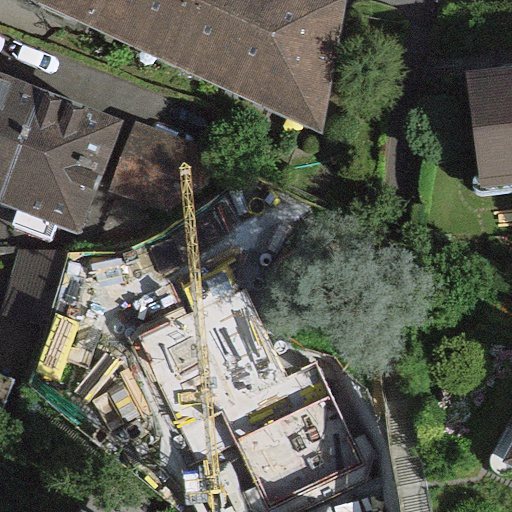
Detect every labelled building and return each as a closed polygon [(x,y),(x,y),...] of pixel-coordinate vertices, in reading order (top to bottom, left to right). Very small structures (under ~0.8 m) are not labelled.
[(15,0),(322,141),(344,10),(323,0),(15,0)] [(511,81),(469,88),(485,199),(511,195),(511,81)] [(0,187),(31,98),(0,87),(0,187)] [(116,130),(31,98),(0,187),(0,209),(79,239),(116,130)] [(230,159),(136,123),(108,197),(202,233),(230,159)] [(195,410),(236,506),(359,453),(318,358),(195,410)] [(511,459),(503,478),(511,482),(511,459)]
